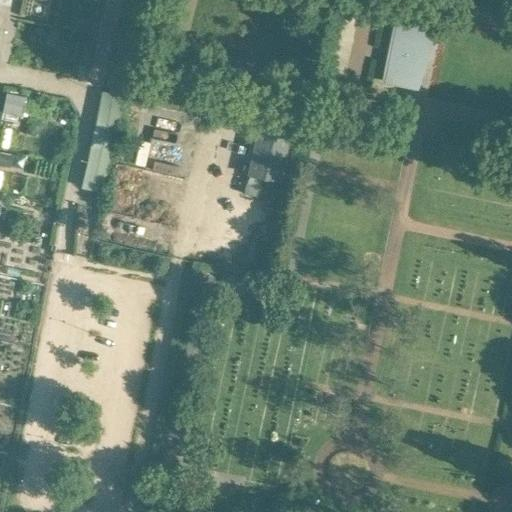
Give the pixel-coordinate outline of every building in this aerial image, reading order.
[(397,22),(386,79),(411,84),(418,50),(422,50),(426,48),(429,45),(431,41),(431,37),(429,33),(426,30),(422,28),(422,27),(397,22)] [(35,27),(34,34),(45,36),(46,30),(35,27)] [(84,42),(79,66),(88,68),(93,44),(84,42)] [(6,95),(1,120),(16,123),(18,117),(22,98),(6,95)] [(97,121),(82,186),(102,191),(116,125),(97,121)] [(289,134),(257,128),(247,174),(279,181),(289,134)] [(0,152),(0,165),(7,167),(10,155),(0,152)] [(246,182),(243,194),(274,201),(277,189),(246,182)]
